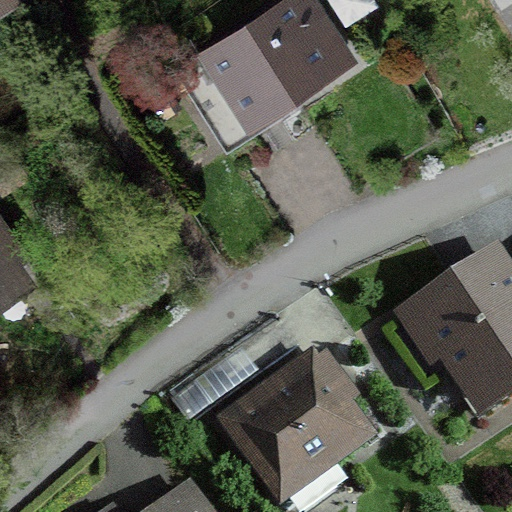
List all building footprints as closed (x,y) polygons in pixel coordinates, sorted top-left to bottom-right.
[(0,0),(0,8),(11,2),(9,0),(0,0)] [(302,22),(288,0),(285,0),(176,70),(219,137),(331,66),(318,47),(332,38),(316,13),(302,22)] [(0,164),(0,186),(2,188),(22,175),(11,157),(0,164)] [(0,244),(8,239),(0,226),(0,291),(17,279),(0,254),(0,244)] [(511,268),(504,274),(496,262),(428,308),(450,341),(443,346),(482,404),(511,383),(511,268)] [(282,497),(365,437),(311,362),(228,423),(282,497)] [(193,511),(183,497),(161,511),(111,511),(110,510),(107,511),(193,511)]
